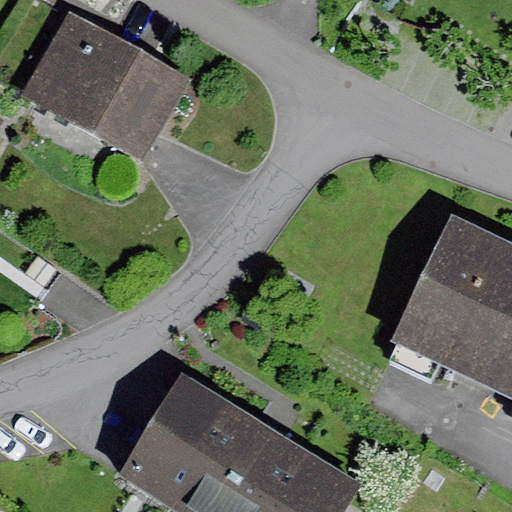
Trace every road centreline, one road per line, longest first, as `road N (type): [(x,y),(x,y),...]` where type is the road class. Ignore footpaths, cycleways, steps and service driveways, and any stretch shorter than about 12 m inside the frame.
road 1 (residential): [(0,394),(143,334),(217,273),(340,89)]
road 2 (residential): [(340,89),(511,165)]
road 3 (residential): [(182,0),(340,89)]
